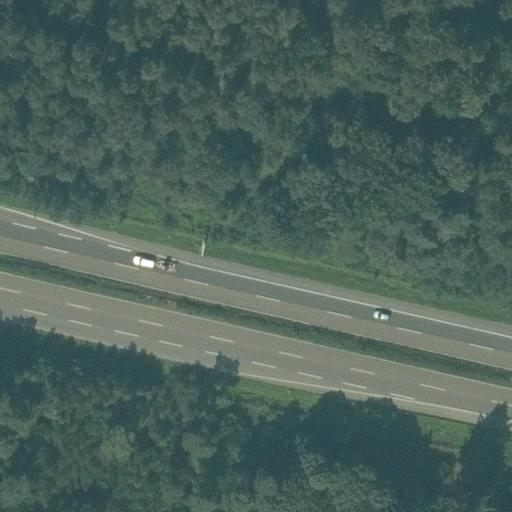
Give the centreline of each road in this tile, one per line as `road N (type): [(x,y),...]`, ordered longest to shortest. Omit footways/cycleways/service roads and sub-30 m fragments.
road 1 (motorway): [(511,353),(0,236)]
road 2 (motorway): [(0,287),(511,404)]
